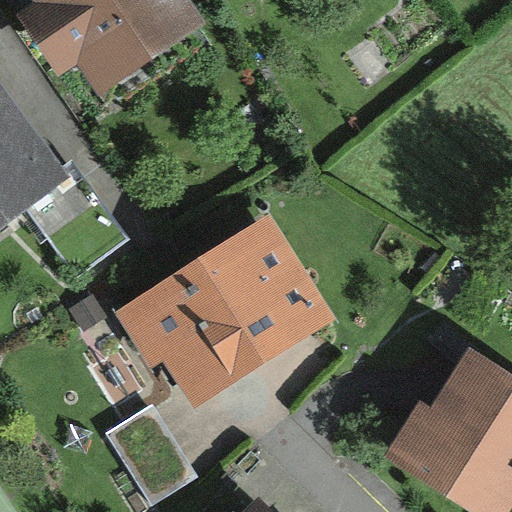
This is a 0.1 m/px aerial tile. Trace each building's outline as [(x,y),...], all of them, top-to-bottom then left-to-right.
[(202,15),(191,0),(32,0),(16,11),(57,70),(76,57),(97,87),(202,15)] [(0,85),(0,221),(65,174),(0,85)] [(267,215),(117,311),(152,366),(165,358),(195,404),(332,316),(267,215)] [(424,401),(390,452),(480,511),(511,511),(511,370),(474,346),(433,407),(424,401)] [(152,405),(106,435),(151,504),(197,475),(152,405)]
